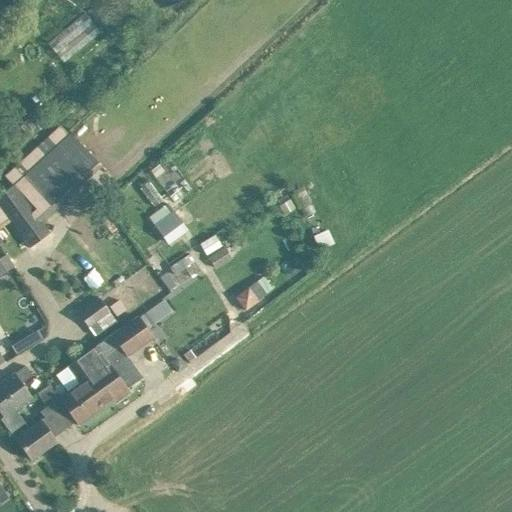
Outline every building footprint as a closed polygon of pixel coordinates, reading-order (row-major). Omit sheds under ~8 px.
[(106,119),(133,91),(126,85),(99,113),(106,119)] [(0,228),(12,220),(31,247),(50,233),(38,216),(96,162),(60,124),(4,175),(14,186),(0,195),(0,228)] [(290,199),(277,206),(283,215),(295,209),(290,199)] [(167,203),(148,217),(153,224),(166,242),(168,244),(188,230),(185,227),(173,210),(172,210),(167,203)] [(327,227),(330,241),(347,237),(344,223),(327,227)] [(214,235),(199,245),(206,256),(221,246),(214,235)] [(224,246),(207,257),(215,269),(232,259),(224,246)] [(256,281),(234,298),(244,311),(266,294),(256,281)] [(121,298),(127,309),(138,302),(132,291),(121,298)] [(79,313),(77,314),(88,328),(89,327),(109,312),(110,312),(100,298),(79,313)] [(119,300),(110,306),(117,316),(126,310),(119,300)] [(150,309),(138,317),(147,329),(159,321),(150,309)] [(67,367),(56,375),(68,391),(74,399),(64,406),(75,421),(78,425),(113,400),(114,403),(129,392),(127,388),(142,378),(127,356),(153,338),(147,329),(138,317),(138,316),(107,338),(83,355),(67,367)] [(23,339),(11,346),(16,354),(28,347),(23,339)] [(29,429),(15,410),(31,398),(21,383),(32,375),(25,366),(14,374),(13,373),(0,383),(0,411),(4,417),(1,419),(30,460),(56,441),(41,420),(29,429)] [(40,392),(38,394),(47,406),(49,405),(58,398),(49,386),(40,392)]
